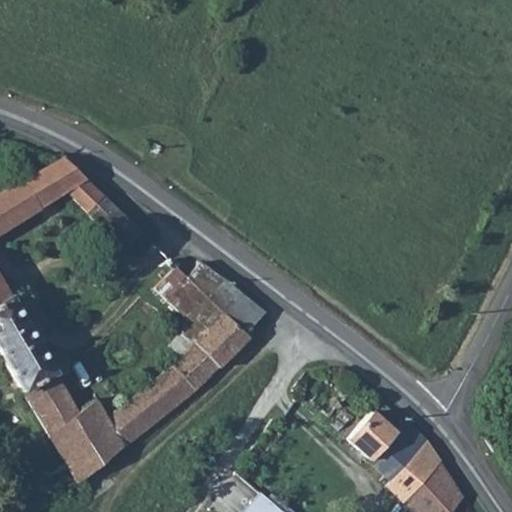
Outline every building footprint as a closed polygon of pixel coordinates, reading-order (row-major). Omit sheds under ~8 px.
[(0,199),(0,239),(67,197),(116,252),(132,239),(55,168),(0,199)] [(151,294),(197,338),(216,319),(202,302),(214,286),(197,271),(182,286),(172,277),(151,294)] [(202,302),(216,319),(197,338),(185,349),(171,363),(144,390),(156,416),(226,355),(255,321),(214,286),(202,302)] [(71,418),(0,300),(0,360),(58,466),(73,487),(156,416),(144,390),(103,426),(91,406),(71,418)] [(270,341),(265,344),(306,367),(316,346),(284,325),(277,334),(270,341)] [(175,337),(160,350),(171,363),(185,349),(175,337)] [(306,367),(328,377),(338,360),(316,346),(306,367)] [(332,380),(342,362),(338,360),(328,377),(332,380)] [(348,432),(333,448),(361,476),(392,444),(369,422),(353,438),(348,432)] [(421,458),(414,448),(402,432),(392,444),(361,476),(357,481),(383,501),(386,498),(421,458)] [(411,511),(436,478),(421,458),(386,498),(405,511),(411,511)] [(459,511),(436,478),(411,511),(459,511)]
